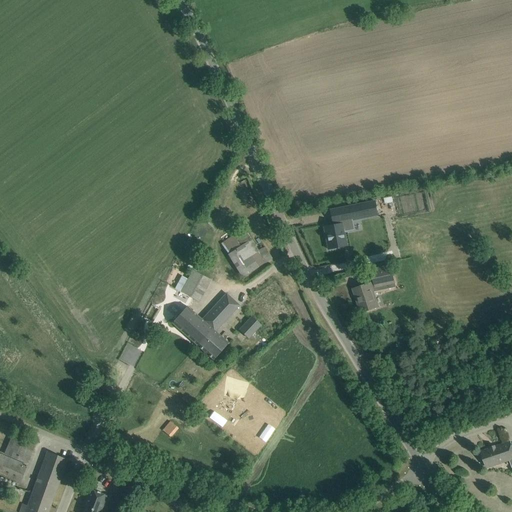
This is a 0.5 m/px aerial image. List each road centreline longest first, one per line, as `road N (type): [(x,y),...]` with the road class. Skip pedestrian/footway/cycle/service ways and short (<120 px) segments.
road 1 (unclassified): [(424,471),(296,253),(179,0)]
road 2 (unclassified): [(252,511),(88,451)]
